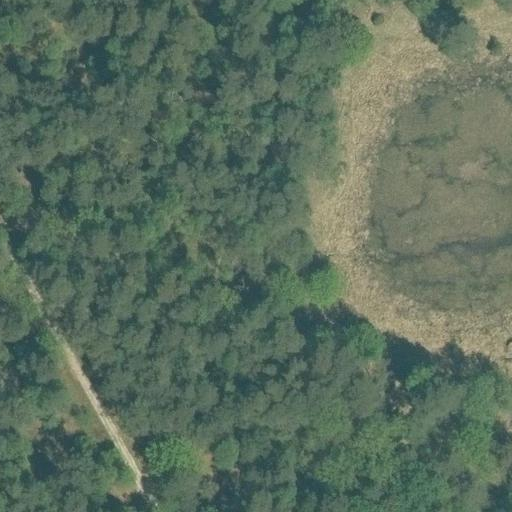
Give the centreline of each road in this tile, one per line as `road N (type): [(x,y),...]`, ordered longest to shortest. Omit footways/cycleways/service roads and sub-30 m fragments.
road 1 (unknown): [(114,437),(191,381),(249,207),(273,79),(338,0)]
road 2 (track): [(143,488),(0,233)]
